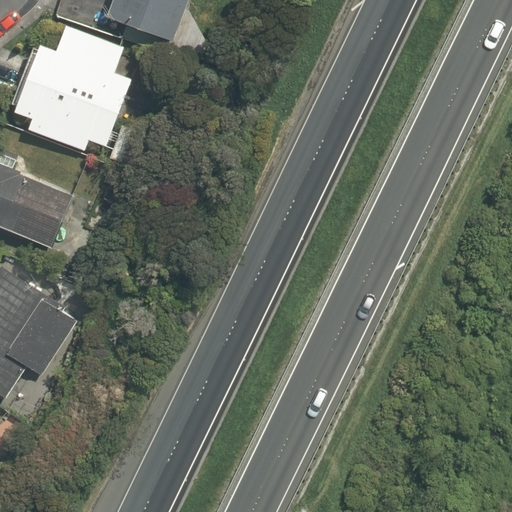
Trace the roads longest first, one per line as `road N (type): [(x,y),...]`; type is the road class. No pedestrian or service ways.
road 1 (motorway): [(143,511),(392,0)]
road 2 (motorway): [(494,0),(247,511)]
